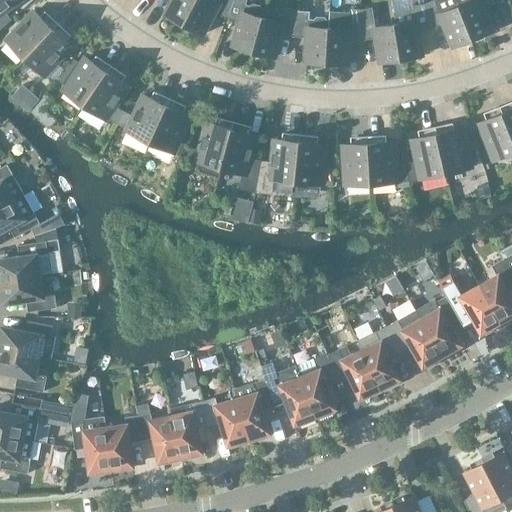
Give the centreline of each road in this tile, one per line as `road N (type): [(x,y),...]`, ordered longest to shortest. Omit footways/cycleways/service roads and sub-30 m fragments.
road 1 (residential): [(511,63),(423,95),(346,105),(264,95),(178,71),(84,0)]
road 2 (residential): [(192,511),(280,491),(402,443),(511,382)]
